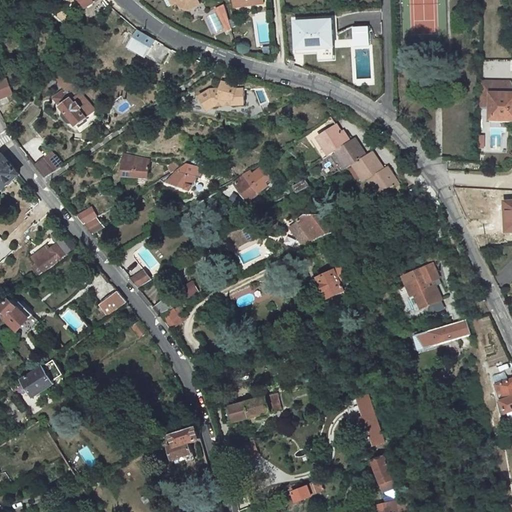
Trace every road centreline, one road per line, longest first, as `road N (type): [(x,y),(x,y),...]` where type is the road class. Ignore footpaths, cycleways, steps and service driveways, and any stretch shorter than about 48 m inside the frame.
road 1 (residential): [(0,139),(186,368),(229,511)]
road 2 (residential): [(122,0),(186,43),(358,104),(431,173)]
road 3 (residential): [(431,173),(511,335)]
